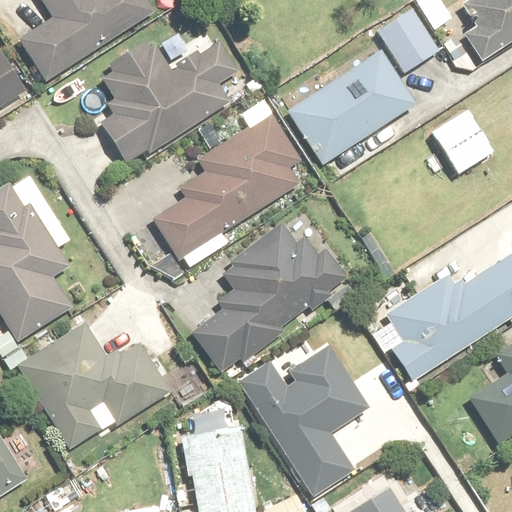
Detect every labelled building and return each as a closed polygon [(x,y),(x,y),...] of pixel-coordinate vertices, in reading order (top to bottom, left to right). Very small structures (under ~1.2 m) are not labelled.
[(15,44),(41,83),(146,11),(138,0),(43,0),(54,17),(15,44)] [(456,38),(475,67),(511,43),(511,0),(474,0),(460,9),(472,28),(456,38)] [(412,13),(378,35),(404,77),(438,56),(412,13)] [(113,123),(101,131),(127,168),(224,101),(218,92),(237,79),(214,46),(170,77),(149,47),(100,81),(116,105),(105,112),(113,123)] [(409,110),(374,55),(284,112),(319,167),(409,110)] [(0,108),(23,92),(0,57),(0,108)] [(498,151),(471,113),(431,142),(458,179),(498,151)] [(147,213),(179,262),(298,185),(289,170),(300,163),(270,116),(197,163),(205,176),(147,213)] [(32,172),(0,189),(0,309),(14,336),(67,307),(54,283),(75,271),(61,245),(69,241),(32,172)] [(188,330),(226,379),(347,283),(311,237),(295,250),(278,228),(219,274),(235,293),(188,330)] [(511,259),(466,290),(456,275),(380,325),(420,385),(511,323),(511,259)] [(87,325),(18,369),(70,450),(99,432),(87,413),(101,405),(115,428),(167,395),(133,341),(108,358),(87,325)] [(288,371),(279,356),(239,383),(315,497),(355,470),(328,429),(369,402),(329,343),(288,371)] [(511,437),(511,351),(495,362),(507,382),(471,404),(497,447),(511,437)] [(192,479),(197,511),(252,511),(239,427),(213,431),(210,414),(189,418),(192,435),(181,436),(188,479),(192,479)] [(0,494),(25,478),(0,439),(0,494)] [(404,511),(390,489),(353,511),(404,511)] [(305,511),(296,495),(264,511),(305,511)]
